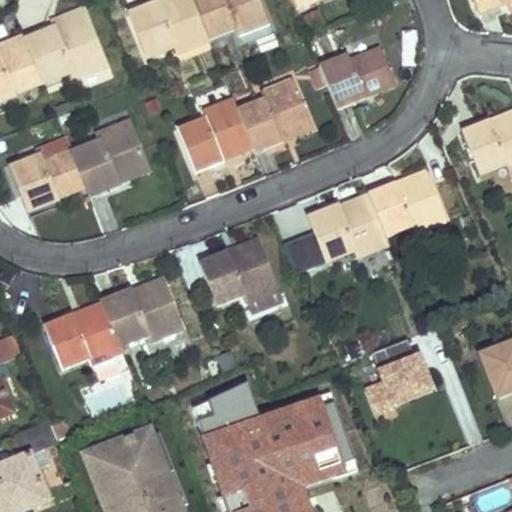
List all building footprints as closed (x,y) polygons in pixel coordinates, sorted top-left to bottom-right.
[(159,0),(160,3),(132,14),(149,56),(175,46),(177,52),(209,39),(193,0),(159,0)] [(259,0),(193,0),(209,39),(236,28),(239,36),(269,24),(259,0)] [(511,0),(475,0),(482,14),(509,2),(511,1),(511,0)] [(85,15),(27,37),(29,44),(45,82),(72,72),(74,77),(104,65),(85,15)] [(0,100),(45,82),(29,44),(0,56),(0,100)] [(348,54),(319,66),(321,70),(328,88),(337,109),(396,85),(379,47),(350,59),(348,54)] [(321,70),(312,73),(320,92),(328,88),(321,70)] [(263,98),(237,109),(253,148),(255,153),(312,128),(292,79),(260,92),(263,98)] [(203,117),(179,127),(196,171),(253,148),(237,109),(233,97),(201,110),(203,117)] [(511,112),(464,132),(482,175),(507,165),(511,178),(511,112)] [(97,142),(72,151),(87,186),(91,195),(148,172),(127,122),(94,136),(97,142)] [(41,156),(13,168),(29,210),(87,186),(72,151),(67,137),(38,149),(41,156)] [(426,171),(368,194),(387,238),(414,227),(417,233),(445,221),(426,171)] [(368,194),(311,217),(328,261),(354,251),(358,257),(389,244),(387,238),(368,194)] [(293,277),(320,271),(312,238),(285,244),(293,277)] [(257,239),(201,262),(219,306),(245,295),(247,302),(277,289),(257,239)] [(159,279),(102,303),(121,346),(147,336),(151,342),(180,329),(159,279)] [(102,303),(46,326),(64,370),(89,360),(93,366),(123,353),(121,346),(102,303)] [(12,336),(0,340),(0,364),(20,357),(12,336)] [(360,393),(373,425),(435,400),(410,340),(368,357),(380,385),(360,393)] [(511,345),(481,358),(498,401),(511,395),(511,345)] [(0,386),(0,420),(12,416),(0,386)] [(503,423),(511,419),(511,399),(497,404),(503,423)] [(50,424),(15,438),(24,459),(30,457),(45,451),(59,445),(53,429),(50,424)] [(63,424),(53,429),(59,445),(70,440),(63,424)] [(78,456),(98,511),(183,511),(154,429),(78,456)] [(45,451),(30,457),(36,474),(52,467),(45,451)] [(250,511),(309,511),(308,511),(315,504),(316,499),(317,490),(332,487),(334,504),(361,500),(354,451),(293,459),(248,510),(250,511)] [(24,459),(0,469),(0,511),(25,511),(49,502),(36,474),(30,457),(24,459)] [(383,511),(379,502),(356,511),(383,511)]
